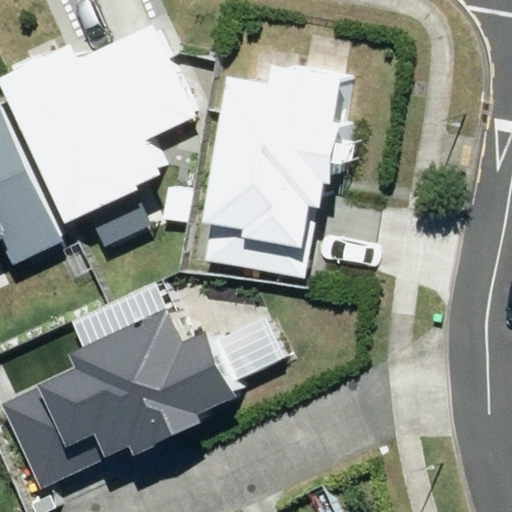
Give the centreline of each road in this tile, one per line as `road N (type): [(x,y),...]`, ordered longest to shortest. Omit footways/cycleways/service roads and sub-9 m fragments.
road 1 (residential): [(494,347),(144,511)]
road 2 (residential): [(494,347),(511,203)]
road 3 (residential): [(511,466),(494,347)]
